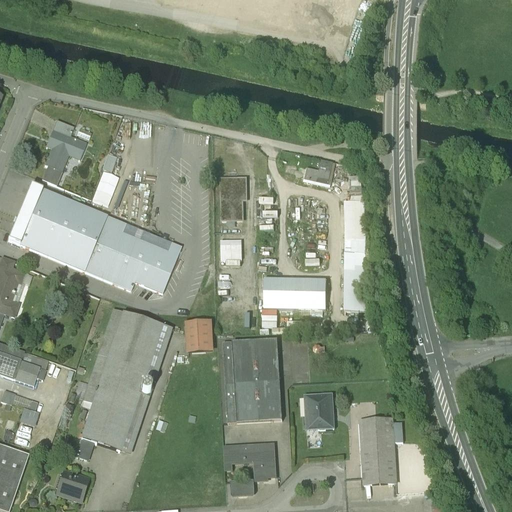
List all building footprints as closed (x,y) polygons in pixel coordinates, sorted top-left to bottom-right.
[(73,130),(57,123),(53,133),(59,136),(70,140),(73,130)] [(89,141),(91,134),(78,130),(76,138),(89,141)] [(54,146),(45,168),(47,169),(42,182),(56,188),(62,174),(61,174),(69,155),(80,159),(86,147),(70,140),(59,136),(55,146),(54,146)] [(116,160),(108,157),(103,172),(110,175),(116,160)] [(320,162),(318,173),(306,170),(303,182),(327,187),(332,164),(320,162)] [(246,182),(221,182),(221,223),(235,223),(234,216),(242,216),(242,190),(246,190),(246,182)] [(125,226),(31,187),(8,243),(102,282),(122,235),(125,226)] [(301,211),(302,197),(294,196),(291,223),(305,224),(307,212),(301,211)] [(277,206),(261,207),(262,226),(278,226),(277,206)] [(167,254),(122,235),(102,282),(130,294),(134,284),(162,296),(181,249),(171,245),(167,254)] [(242,267),(241,241),(225,241),(226,267),(242,267)] [(365,242),(344,241),(343,313),(370,314),(364,296),(365,242)] [(13,265),(2,261),(0,268),(11,272),(13,265)] [(0,268),(0,314),(4,316),(14,319),(18,307),(11,305),(17,286),(20,287),(24,276),(11,272),(0,268)] [(326,282),(264,281),(264,311),(326,313),(326,282)] [(162,328),(113,312),(82,404),(92,408),(81,442),(92,446),(119,455),(162,328)] [(210,325),(186,327),(187,354),(212,353),(210,325)] [(278,342),(223,345),(228,426),(282,423),(278,342)] [(0,345),(0,356),(21,364),(24,355),(0,345)] [(21,364),(0,356),(0,378),(14,384),(21,364)] [(150,395),(151,393),(150,391),(149,390),(147,388),(146,388),(144,388),(142,390),(141,391),(140,393),(141,395),(142,397),(144,398),(146,398),(148,398),(149,397),(150,395)] [(15,397),(4,393),(0,404),(11,408),(15,397)] [(332,398),(307,399),(307,416),(306,416),(306,430),(318,430),(318,433),(334,432),(332,398)] [(67,404),(61,420),(68,423),(74,407),(67,404)] [(19,424),(34,428),(38,415),(23,410),(19,424)] [(393,423),(360,425),(364,488),(397,486),(393,423)] [(81,442),(80,442),(74,459),(86,463),(92,446),(81,442)] [(10,511),(29,458),(0,447),(0,511),(10,511)] [(271,447),(230,450),(231,464),(255,463),(256,483),(267,483),(267,479),(275,479),(274,460),(269,461),(269,456),(271,456),(271,447)] [(86,482),(66,476),(59,497),(79,504),(86,482)] [(253,483),(231,484),(231,486),(232,496),(234,497),(251,496),(253,495),(253,483)]
